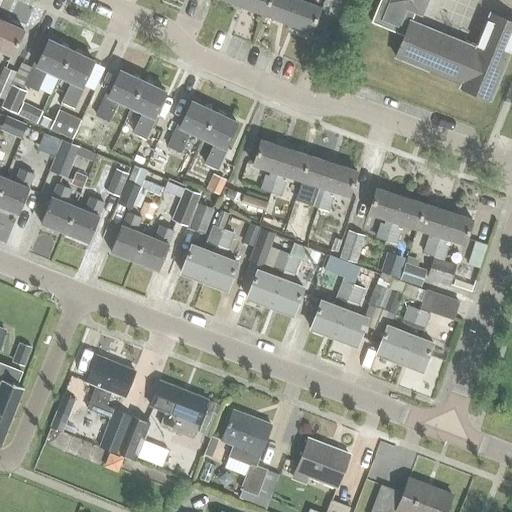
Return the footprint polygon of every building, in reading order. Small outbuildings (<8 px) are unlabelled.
[(241,0),(239,5),(263,14),(268,0),(241,0)] [(268,0),(263,14),(287,23),(294,0),(268,0)] [(309,31),(318,6),(305,1),(305,0),(294,0),(287,23),(309,31)] [(410,20),(414,10),(420,13),(425,0),(379,0),(371,22),(404,35),(395,56),(460,83),(459,85),(489,98),(511,43),(511,22),(489,13),(475,47),(410,20)] [(22,30),(0,19),(0,52),(10,56),(22,30)] [(58,77),(71,50),(47,40),(36,64),(34,63),(24,85),(36,91),(45,71),(58,77)] [(93,60),(71,50),(58,77),(70,82),(61,102),(75,108),(84,87),(81,85),(93,60)] [(0,74),(0,98),(3,100),(15,72),(3,67),(0,74)] [(129,107),(140,80),(118,70),(107,95),(104,94),(94,115),(107,121),(116,101),(129,107)] [(163,91),(140,80),(129,107),(142,112),(133,132),(145,138),(150,129),(155,116),(152,115),(163,91)] [(10,85),(4,100),(1,107),(17,114),(27,92),(10,85)] [(161,159),(167,145),(179,151),(188,132),(202,138),(215,112),(190,100),(178,125),(177,125),(169,141),(160,137),(155,147),(151,155),(161,159)] [(53,121),(50,129),(71,139),(80,120),(59,110),(53,121)] [(215,112),(202,138),(213,144),(204,163),(216,169),(226,147),(223,146),(231,129),(235,121),(215,112)] [(42,116),(38,124),(50,129),(53,121),(42,116)] [(20,122),(14,136),(20,138),(26,124),(20,122)] [(114,141),(118,130),(106,127),(100,148),(104,150),(107,139),(114,141)] [(48,171),(66,178),(79,147),(61,140),(48,171)] [(260,189),(270,192),(285,148),(260,140),(252,164),(269,170),(267,175),(265,174),(260,189)] [(308,155),(285,148),(270,192),(279,195),(284,180),(281,180),(283,175),(299,180),(308,155)] [(135,155),(133,160),(142,164),(144,159),(135,155)] [(332,163),(308,155),(299,180),(316,186),(315,190),(312,190),(308,204),(317,207),(332,163)] [(347,195),(355,170),(332,163),(317,207),(327,210),(331,195),(329,195),(331,190),(347,195)] [(128,174),(115,168),(105,192),(119,198),(128,174)] [(27,188),(33,174),(19,169),(14,182),(6,179),(0,192),(0,206),(18,214),(28,188),(27,188)] [(140,188),(126,182),(110,219),(121,224),(127,211),(129,212),(140,188)] [(74,207),(65,203),(70,189),(57,184),(51,197),(50,196),(39,223),(63,232),(74,207)] [(184,188),(170,220),(186,226),(199,194),(184,188)] [(375,237),(385,240),(400,196),(375,188),(367,213),(384,219),(382,223),(380,222),(375,237)] [(398,223),(414,228),(423,204),(400,196),(385,240),(395,243),(400,229),(396,228),(398,223)] [(84,211),(74,207),(63,232),(88,243),(98,216),(97,216),(103,202),(89,197),(84,211)] [(143,201),(138,212),(150,217),(155,206),(143,201)] [(204,234),(214,207),(197,201),(187,227),(204,234)] [(446,211),(423,204),(414,228),(429,233),(423,252),(432,255),(446,211)] [(219,209),(212,226),(222,230),(223,230),(229,213),(219,209)] [(442,258),(448,239),(462,243),(470,219),(446,211),(432,255),(442,258)] [(110,251),(134,261),(144,235),(134,231),(140,218),(127,213),(122,226),(120,225),(110,251)] [(253,246),(260,228),(248,224),(241,242),(253,246)] [(154,239),(144,235),(134,261),(158,271),(169,245),(167,244),(172,231),(160,226),(154,239)] [(222,230),(212,226),(207,241),(216,244),(222,230)] [(286,227),(284,234),(293,237),(296,230),(286,227)] [(263,266),(275,234),(260,228),(253,246),(248,261),(263,266)] [(222,230),(216,244),(226,248),(232,233),(223,230),(222,230)] [(364,236),(348,230),(339,258),(355,263),(364,236)] [(203,250),(190,245),(180,272),(202,281),(216,244),(207,241),(203,250)] [(202,281),(224,289),(235,262),(223,257),(226,248),(216,244),(202,281)] [(288,254),(278,251),(272,265),(282,269),(288,254)] [(386,252),(379,272),(398,278),(405,258),(386,252)] [(282,269),(292,273),(298,258),(288,254),(282,269)] [(419,260),(407,256),(399,280),(420,287),(426,270),(417,267),(419,260)] [(449,285),(455,264),(433,257),(427,278),(449,285)] [(349,264),(342,281),(351,285),(358,267),(349,264)] [(268,305),(282,269),(272,265),(269,275),(256,270),(246,297),(268,305)] [(268,305),(291,314),(301,287),(289,282),(292,273),(282,269),(268,305)] [(380,273),(376,285),(388,290),(393,279),(393,278),(380,273)] [(393,279),(388,290),(401,295),(405,284),(393,279)] [(342,281),(336,296),(346,300),(351,285),(342,281)] [(351,285),(346,300),(355,303),(361,289),(351,285)] [(368,304),(381,309),(388,290),(376,285),(368,304)] [(394,314),(401,295),(388,290),(381,309),(394,314)] [(426,290),(418,310),(428,314),(428,312),(436,293),(426,290)] [(336,296),(333,305),(320,300),(309,327),(332,336),(346,300),(336,296)] [(354,344),(365,317),(352,312),(355,303),(346,300),(332,336),(354,344)] [(412,325),(418,310),(409,306),(403,321),(412,325)] [(418,310),(412,325),(422,329),(428,314),(419,310),(418,310)] [(399,330),(386,325),(376,353),(398,361),(412,325),(403,321),(399,330)] [(398,361),(420,370),(431,342),(418,338),(422,329),(412,325),(398,361)] [(0,442),(22,388),(15,385),(21,370),(0,362),(0,340),(4,330),(0,327),(0,442)] [(18,342),(11,362),(23,366),(31,347),(18,342)] [(129,416),(104,406),(110,392),(123,397),(133,371),(95,356),(85,381),(95,385),(86,408),(109,418),(98,446),(114,453),(129,416)] [(205,400),(160,381),(149,406),(164,412),(159,425),(190,437),(205,400)] [(56,412),(49,428),(63,433),(69,417),(56,412)] [(250,421),(231,413),(220,440),(231,444),(226,457),(247,466),(238,489),(255,496),(265,470),(253,465),(269,425),(251,418),(250,421)] [(204,414),(197,432),(206,436),(214,418),(204,414)] [(143,440),(149,423),(132,417),(117,455),(134,462),(136,457),(143,440)] [(295,471),(335,486),(347,455),(307,439),(295,471)] [(143,440),(136,457),(160,467),(167,450),(143,440)] [(112,470),(119,468),(122,458),(108,453),(103,467),(112,470)] [(401,511),(443,511),(451,495),(408,478),(402,493),(380,485),(369,511),(394,511),(396,510),(401,511)] [(330,500),(325,511),(347,511),(349,507),(330,500)]
